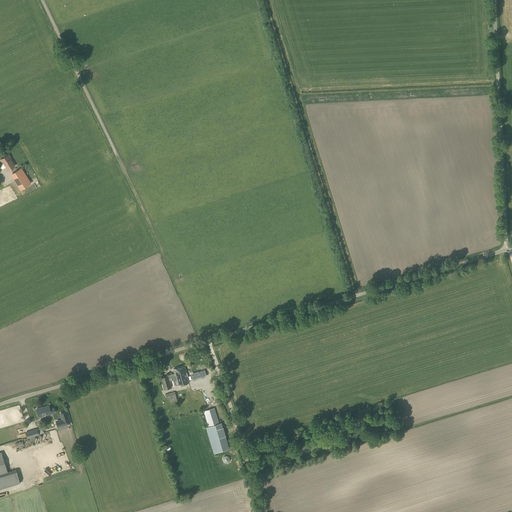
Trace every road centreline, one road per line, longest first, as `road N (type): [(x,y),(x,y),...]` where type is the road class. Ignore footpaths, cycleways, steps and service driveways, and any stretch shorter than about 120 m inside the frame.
road 1 (unclassified): [(0,405),(509,249)]
road 2 (unclassified): [(509,249),(499,0)]
road 3 (track): [(208,340),(262,511)]
